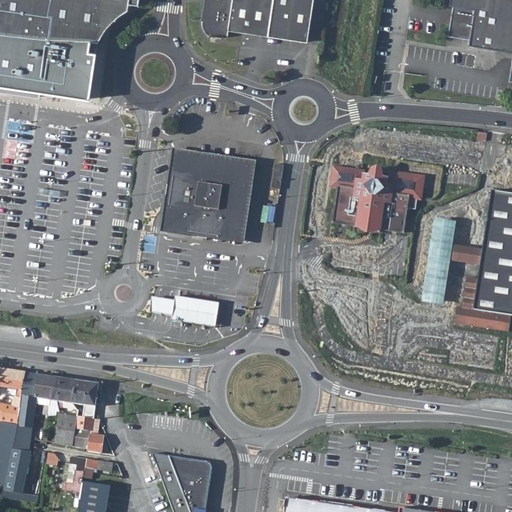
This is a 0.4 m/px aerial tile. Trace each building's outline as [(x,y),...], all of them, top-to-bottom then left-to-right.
[(0,0),(0,26),(19,28),(30,29),(59,31),(99,32),(103,26),(106,21),(111,16),(116,12),(121,9),(128,6),(129,0),(140,2),(140,0),(0,0)] [(204,0),(202,21),(205,22),(205,25),(206,29),(209,33),(213,35),(230,38),(231,30),(307,41),(313,0),(204,0)] [(511,0),(447,0),(447,4),(452,5),(447,36),(469,39),(468,45),(511,52),(511,62),(509,80),(511,80),(511,0)] [(0,80),(22,84),(91,94),(99,32),(59,31),(30,29),(19,28),(0,26),(0,80)] [(250,167),(179,157),(168,227),(240,238),(250,167)] [(275,163),(271,187),(281,188),(285,164),(275,163)] [(339,190),(335,223),(404,233),(409,198),(422,200),(427,175),(335,164),(331,189),(339,190)] [(481,265),(473,310),(511,316),(511,193),(494,191),(483,250),(481,265)] [(453,261),(481,265),(483,250),(456,246),(453,261)] [(510,332),(511,323),(511,316),(473,310),(478,280),(468,278),(464,308),(458,307),(456,322),(510,332)] [(219,304),(175,297),(175,302),(172,317),(171,322),(215,329),(219,304)] [(151,314),(172,317),(175,302),(153,298),(151,314)] [(0,386),(17,389),(16,397),(14,397),(12,405),(19,407),(25,373),(0,369),(0,386)] [(17,422),(12,450),(28,452),(30,438),(32,423),(35,402),(36,397),(34,397),(37,375),(32,374),(25,373),(19,407),(17,422)] [(37,375),(34,397),(36,397),(45,399),(45,404),(44,403),(43,414),(48,415),(50,400),(54,380),(55,377),(37,375)] [(54,380),(50,400),(58,401),(62,378),(55,377),(54,380)] [(62,378),(58,401),(73,403),(76,380),(62,378)] [(76,380),(73,403),(84,405),(87,382),(76,380)] [(87,382),(84,405),(95,407),(98,384),(87,382)] [(0,402),(0,417),(17,422),(19,407),(12,405),(0,402)] [(60,414),(57,425),(66,426),(68,416),(60,414)] [(68,416),(66,426),(75,428),(77,418),(68,416)] [(75,428),(72,446),(88,449),(88,451),(101,453),(103,435),(97,434),(100,420),(93,419),(77,416),(77,418),(75,428)] [(17,422),(0,417),(0,464),(10,466),(12,450),(17,422)] [(51,437),(49,442),(54,443),(56,443),(55,446),(58,446),(58,443),(60,444),(63,444),(63,441),(66,426),(57,425),(55,437),(51,437)] [(63,441),(63,444),(72,446),(75,428),(66,426),(63,441)] [(207,462),(169,456),(154,454),(174,511),(207,511),(213,469),(207,462)] [(78,457),(76,470),(85,472),(87,459),(78,457)] [(83,478),(95,480),(96,480),(98,469),(112,471),(113,463),(87,459),(85,472),(83,478)] [(76,470),(73,482),(82,484),(83,478),(85,472),(76,470)] [(105,511),(110,487),(83,483),(78,511),(105,511)] [(23,494),(22,501),(37,503),(38,496),(23,494)] [(286,497),(284,511),(398,511),(399,511),(286,497)]
